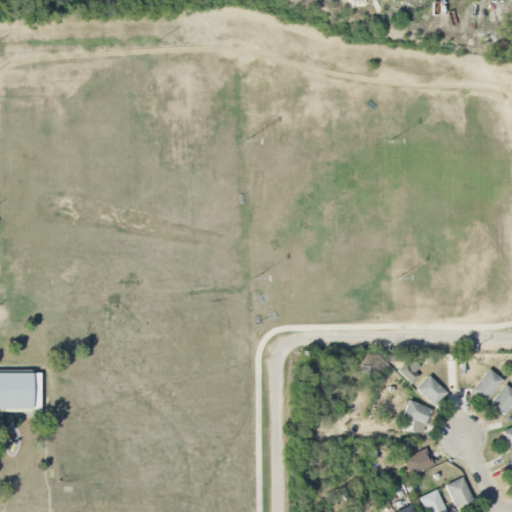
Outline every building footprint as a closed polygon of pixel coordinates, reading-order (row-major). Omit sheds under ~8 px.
[(471,390),(486,401),(502,380),(487,369),(471,390)] [(0,408),(0,372),(31,373),(31,409),(0,408)] [(415,389),(434,407),(446,393),(427,376),(415,389)] [(505,416),(511,403),(511,390),(502,384),(489,406),(505,416)] [(424,427),(431,410),(407,400),(400,417),(424,427)] [(511,446),(511,425),(501,430),(509,448),(511,446)] [(409,476),(432,465),(424,448),(401,459),(409,476)] [(444,485),(455,509),(472,502),(461,477),(444,485)] [(445,511),(435,490),(418,497),(425,511),(445,511)]
